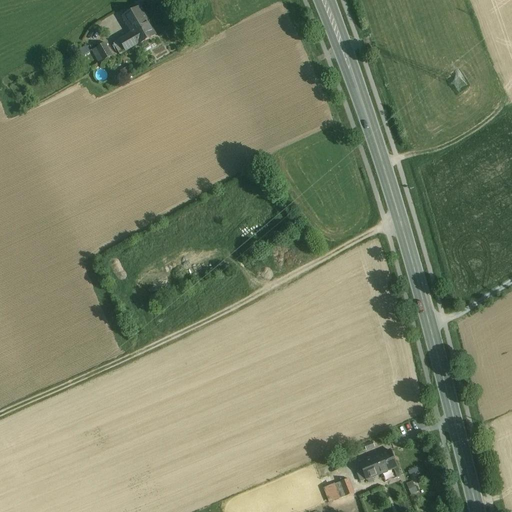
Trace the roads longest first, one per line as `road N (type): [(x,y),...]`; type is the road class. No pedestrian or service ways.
road 1 (primary): [(478,511),(401,221),(324,0)]
road 2 (track): [(0,414),(401,221)]
